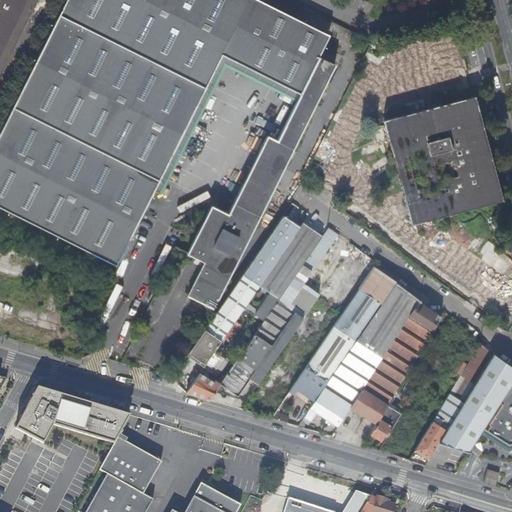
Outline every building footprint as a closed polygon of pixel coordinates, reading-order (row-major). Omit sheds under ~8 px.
[(0,0),(0,68),(33,0),(0,0)] [(220,54),(299,95),(318,57),(315,56),(321,43),(313,38),(317,30),(316,29),(257,0),(64,0),(0,127),(0,204),(114,264),(140,214),(220,54)] [(325,35),(317,30),(313,38),(321,43),(321,42),(325,35)] [(212,206),(194,241),(188,253),(205,261),(188,295),(212,307),(334,65),(318,57),(299,95),(276,140),(268,136),(228,214),(212,206)] [(363,101),(369,89),(357,84),(351,96),(363,101)] [(411,222),(498,197),(474,95),(383,119),(411,222)] [(361,182),(369,192),(380,183),(372,173),(361,182)] [(273,231),(244,274),(259,285),(300,226),(291,220),(291,218),(291,217),(290,216),(289,216),(288,216),(287,216),(286,216),(284,215),(273,231)] [(323,236),(303,222),(300,226),(259,285),(270,293),(256,314),(264,320),(278,300),(293,278),(323,236)] [(338,234),(329,227),(323,236),(293,278),(303,285),(338,234)] [(442,255),(457,260),(462,246),(447,240),(442,255)] [(475,253),(466,265),(479,274),(487,262),(475,253)] [(348,276),(354,262),(341,257),(335,271),(348,276)] [(386,269),(378,263),(359,291),(342,315),(292,387),(314,402),(338,367),(396,285),(397,283),(383,274),(386,269)] [(400,279),(386,269),(383,274),(397,283),(400,279)] [(244,274),(243,273),(187,354),(204,365),(210,356),(214,351),(243,308),(259,285),(244,274)] [(486,292),(503,303),(498,310),(504,315),(509,307),(511,309),(511,300),(506,297),(510,290),(504,286),(507,281),(498,274),(486,292)] [(293,278),(278,300),(295,312),(289,321),(297,327),(318,298),(319,296),(303,285),(293,278)] [(419,301),(396,285),(338,367),(314,402),(309,409),(337,427),(350,407),(362,388),(418,303),(419,301)] [(254,335),(220,384),(237,395),(248,379),(258,385),(287,342),(297,327),(289,321),(295,312),(278,300),(264,320),(263,322),(254,335)] [(441,318),(418,303),(362,388),(350,407),(376,424),(386,407),(407,374),(441,318)] [(311,336),(317,327),(312,323),(306,333),(311,336)] [(492,354),(479,345),(448,394),(462,403),(470,390),(492,354)] [(173,362),(178,366),(184,357),(178,354),(173,362)] [(511,382),(511,368),(492,354),(470,390),(462,403),(438,443),(468,452),(480,432),(511,384),(511,382)] [(210,356),(204,365),(193,381),(185,393),(209,400),(220,384),(215,381),(214,383),(205,377),(211,369),(214,371),(219,363),(210,356)] [(465,365),(459,360),(447,379),(454,383),(465,365)] [(511,384),(480,432),(496,442),(500,445),(507,449),(511,443),(511,384)] [(442,398),(444,400),(452,388),(446,385),(439,396),(442,398)] [(108,452),(118,433),(128,415),(36,387),(15,428),(41,443),(53,422),(108,452)] [(462,403),(448,394),(429,426),(421,438),(408,460),(424,465),(438,443),(462,403)] [(400,415),(386,407),(376,424),(370,434),(381,441),(385,434),(387,435),(391,430),(400,415)] [(275,411),(270,419),(285,423),(289,416),(275,411)] [(297,426),(302,428),(305,423),(307,424),(312,416),(307,412),(297,426)] [(98,511),(145,511),(152,500),(142,494),(160,462),(117,438),(98,469),(106,474),(88,506),(98,511)] [(499,473),(487,469),(483,483),(495,486),(499,473)] [(169,511),(198,511),(201,507),(210,490),(200,484),(183,511),(173,511),(170,510),(169,511)] [(198,511),(236,511),(240,505),(210,490),(201,507),(198,511)] [(359,511),(369,497),(353,492),(341,511),(359,511)] [(359,511),(392,511),(394,505),(384,502),(385,499),(375,496),(374,499),(369,497),(359,511)] [(330,511),(286,498),(282,511),(330,511)]
